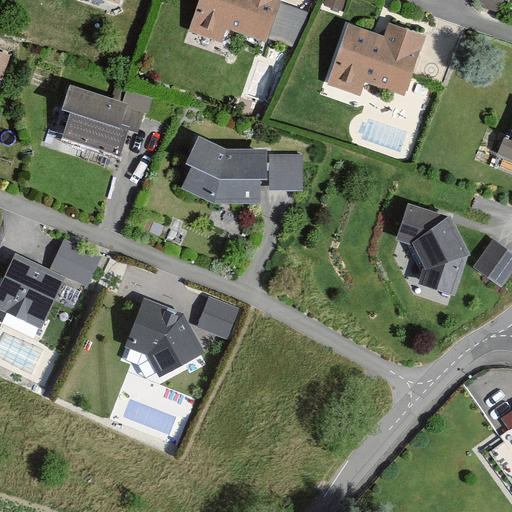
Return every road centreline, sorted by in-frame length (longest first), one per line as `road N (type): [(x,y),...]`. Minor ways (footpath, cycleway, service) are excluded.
road 1 (residential): [(423,390),(242,293),(0,199)]
road 2 (residential): [(423,390),(324,511)]
